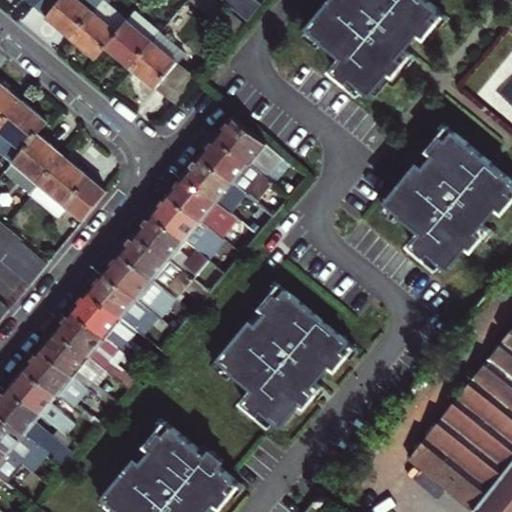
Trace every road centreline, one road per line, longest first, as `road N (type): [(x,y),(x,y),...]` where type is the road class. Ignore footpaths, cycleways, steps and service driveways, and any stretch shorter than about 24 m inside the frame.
road 1 (residential): [(0,364),(165,161)]
road 2 (residential): [(165,161),(0,23)]
